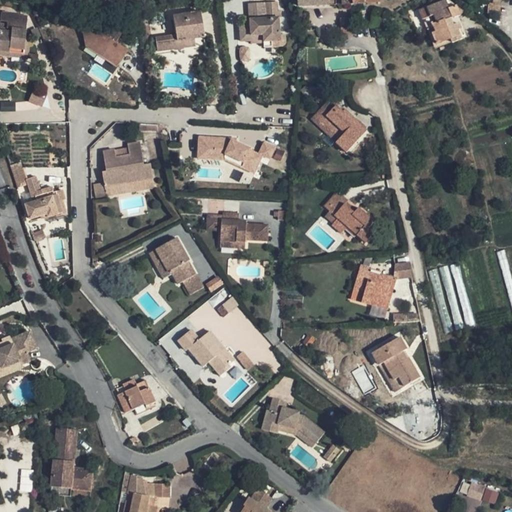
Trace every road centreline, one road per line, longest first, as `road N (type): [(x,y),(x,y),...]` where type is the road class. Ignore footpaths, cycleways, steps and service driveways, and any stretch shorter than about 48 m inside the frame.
road 1 (residential): [(215,426),(82,282),(77,136),(95,114),(217,114)]
road 2 (residential): [(0,186),(44,295),(84,357),(118,451),(143,462),(215,426)]
road 3 (residential): [(332,511),(215,426)]
road 4 (unknown): [(77,136),(50,62),(44,0)]
